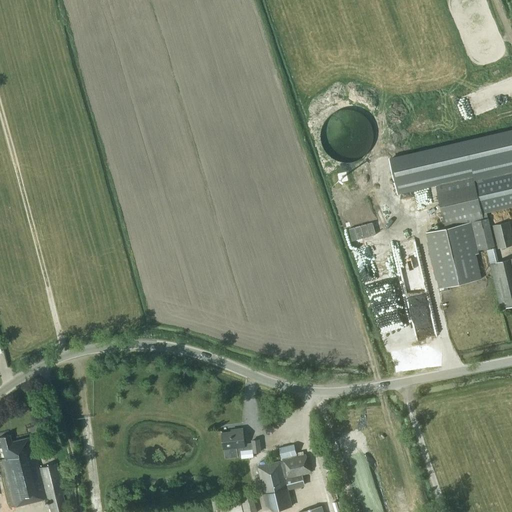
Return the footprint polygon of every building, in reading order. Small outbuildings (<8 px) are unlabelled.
[(398,191),(436,182),(446,227),(426,232),(438,289),(481,279),(476,254),(479,253),(478,250),(495,246),(488,212),(511,206),(511,130),(391,158),(398,191)] [(511,244),(511,229),(510,221),(493,225),(499,248),(511,244)] [(511,258),(498,261),(496,248),(487,250),(502,310),(511,306),(511,258)] [(245,444),(243,428),(236,429),(237,431),(222,433),(224,449),(225,449),(226,458),(242,456),(242,458),(254,457),(254,452),(261,451),(260,439),(252,440),(253,443),(245,444)] [(47,498),(50,511),(66,511),(60,483),(61,482),(57,463),(38,468),(31,437),(11,442),(10,435),(0,436),(0,440),(5,458),(0,459),(0,466),(10,507),(47,498)] [(297,455),(295,443),(279,447),(282,460),(257,466),(267,506),(275,510),(293,506),(289,490),(306,485),(303,475),(311,473),(306,454),(297,455)] [(257,511),(253,496),(241,500),(244,511),(257,511)] [(243,511),(241,503),(229,506),(230,511),(243,511)]
